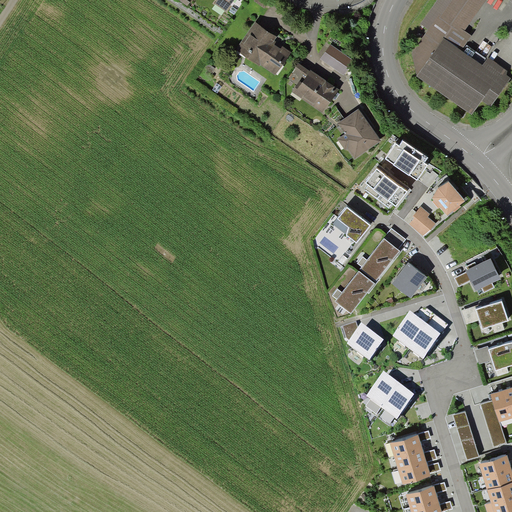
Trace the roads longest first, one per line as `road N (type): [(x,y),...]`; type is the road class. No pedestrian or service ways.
road 1 (residential): [(447,438),(434,381),(471,365),(443,278),(421,244),(348,192)]
road 2 (residential): [(396,0),(383,44),(391,82),(421,118),(477,160)]
